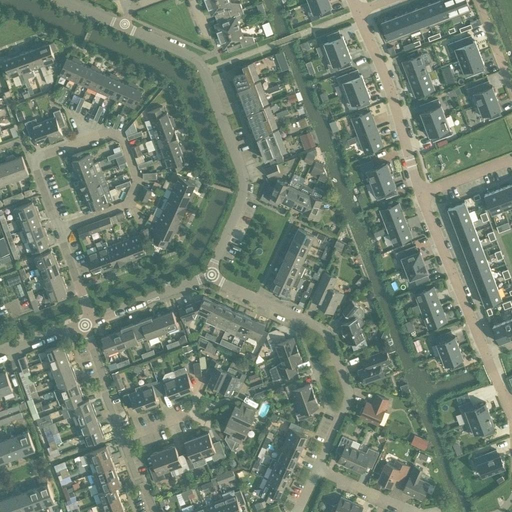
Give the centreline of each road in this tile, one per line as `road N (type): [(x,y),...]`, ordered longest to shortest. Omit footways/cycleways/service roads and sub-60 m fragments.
road 1 (residential): [(211,277),(245,183),(196,59),(124,27)]
road 2 (residential): [(317,467),(351,395),(327,331),(211,277)]
road 3 (residential): [(356,12),(420,192)]
road 4 (residential): [(420,192),(484,354)]
road 5 (residential): [(87,321),(211,277)]
